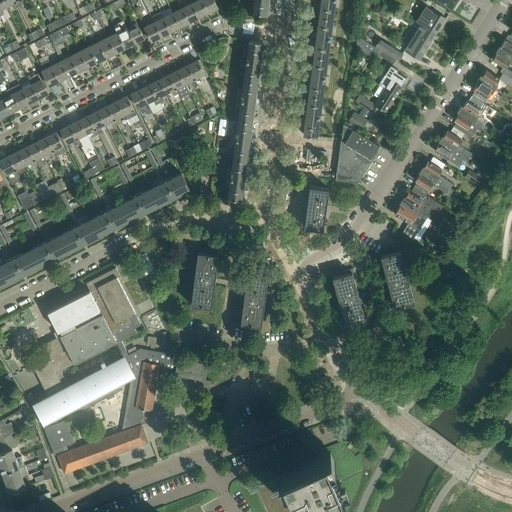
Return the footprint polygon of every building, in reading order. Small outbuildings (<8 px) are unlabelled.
[(18,6),(14,0),(3,0),(6,6),(12,3),(14,8),(18,6)] [(208,13),(201,0),(197,0),(192,3),(199,17),(200,17),(201,18),(205,16),(205,15),(208,13)] [(218,8),(214,0),(201,0),(208,13),(210,12),(211,13),(214,11),(214,10),(218,8)] [(267,14),(268,0),(254,0),(252,12),(267,14)] [(333,17),(334,0),(321,0),(319,15),(333,17)] [(457,0),(437,0),(452,9),(457,0)] [(117,8),(114,2),(105,6),(107,12),(113,9),(113,10),(117,8)] [(199,17),(192,3),(182,8),(190,22),(191,22),(192,22),(195,21),(195,19),(199,17)] [(87,12),(84,6),(78,9),(81,15),(87,12)] [(425,6),(416,20),(421,24),(436,33),(445,18),(434,11),(433,12),(431,11),(431,10),(425,6)] [(190,22),(182,8),(173,12),(180,27),(182,26),(183,27),(186,25),(186,24),(190,22)] [(171,32),(164,17),(161,12),(151,16),(154,22),(162,36),(163,36),(164,36),(167,35),(167,34),(171,32)] [(180,27),(173,12),(164,17),(171,32),(172,31),(173,32),(176,30),(176,29),(180,27)] [(63,24),(72,19),(69,13),(60,18),(63,24)] [(154,22),(151,16),(150,14),(146,17),(150,24),(144,27),(152,41),(154,40),(155,41),(157,40),(158,38),(162,36),(154,22)] [(330,37),(333,17),(319,15),(317,35),(330,37)] [(63,24),(60,18),(50,23),(53,29),(63,24)] [(124,20),(114,25),(117,32),(125,47),(129,45),(130,46),(133,44),(133,43),(135,43),(127,27),(124,20)] [(144,38),(137,22),(127,27),(135,43),(139,41),(143,40),(143,39),(144,38)] [(408,44),(405,49),(412,53),(412,52),(418,56),(421,52),(423,53),(436,33),(421,24),(408,44)] [(67,26),(58,30),(63,40),(72,35),(71,35),(67,26)] [(63,42),(58,30),(48,35),(59,56),(63,54),(58,45),(63,42)] [(125,47),(117,32),(108,36),(116,52),(120,50),(121,51),(124,50),(124,48),(125,47)] [(327,57),(330,37),(317,35),(314,55),(327,57)] [(511,37),(508,35),(505,39),(499,49),(511,58),(511,57),(511,37)] [(116,52),(108,36),(99,41),(106,57),(110,55),(112,56),(115,54),(115,52),(116,52)] [(357,42),(356,48),(361,52),(363,49),(374,56),(375,54),(377,55),(378,53),(393,63),(396,58),(381,48),(380,49),(380,48),(376,45),(375,47),(358,36),(357,42)] [(403,53),(380,38),(376,45),(380,48),(380,49),(381,48),(396,58),(399,60),(403,53)] [(260,62),(262,45),(262,42),(249,40),(246,60),(260,62)] [(106,57),(99,41),(89,46),(97,62),(101,60),(102,61),(105,59),(105,58),(106,57)] [(16,48),(13,42),(3,46),(6,53),(16,48)] [(97,62),(89,46),(80,51),(87,67),(92,65),(96,63),(96,62),(97,62)] [(29,55),(25,47),(15,52),(18,58),(20,60),(29,55)] [(511,57),(511,58),(499,49),(497,53),(496,52),(492,59),(506,67),(509,63),(511,64),(511,57)] [(87,67),(80,51),(70,56),(78,71),(82,69),(83,70),(87,68),(87,67)] [(325,77),(327,57),(314,55),(311,75),(325,77)] [(78,71),(70,56),(61,60),(69,76),(73,74),(74,75),(77,73),(77,72),(78,71)] [(51,65),(52,65),(48,59),(41,63),(44,69),(42,70),(50,86),(54,84),(55,84),(58,83),(58,81),(59,81),(51,65)] [(205,73),(198,59),(187,64),(197,83),(202,81),(199,76),(205,73)] [(61,60),(52,65),(51,65),(59,81),(64,79),(65,80),(68,78),(68,76),(69,76),(61,60)] [(257,82),(260,62),(246,60),(244,80),(257,82)] [(197,83),(187,64),(178,69),(186,84),(186,83),(191,81),(193,85),(197,83)] [(382,78),(379,84),(385,88),(384,88),(396,95),(403,86),(401,85),(406,77),(397,71),(398,69),(391,65),(382,78)] [(506,67),(502,73),(511,78),(511,70),(506,67)] [(186,84),(178,69),(169,74),(179,93),(181,96),(190,92),(186,83),(186,84)] [(511,86),(511,78),(502,73),(500,77),(486,69),(481,77),(480,79),(495,89),(498,84),(496,83),(499,78),(511,86)] [(48,93),(41,78),(38,73),(31,76),(30,74),(27,76),(31,83),(39,98),(40,97),(41,98),(44,97),(44,95),(48,93)] [(179,93),(169,74),(160,79),(167,92),(169,96),(174,94),(174,95),(179,93)] [(322,96),(325,77),(311,75),(309,94),(322,96)] [(167,92),(160,79),(150,83),(160,102),(165,100),(162,95),(167,92)] [(492,93),(495,89),(480,79),(473,89),(475,90),(472,95),(484,103),(484,102),(491,92),(492,93)] [(255,101),(257,84),(257,82),(244,80),(241,99),(255,101)] [(19,83),(10,88),(20,107),(21,107),(22,108),(25,106),(25,104),(29,103),(22,88),(19,83)] [(31,83),(22,88),(29,103),(31,102),(32,103),(35,101),(35,100),(39,98),(31,83)] [(160,102),(150,83),(141,88),(148,102),(154,99),(156,104),(160,102)] [(20,107),(10,88),(0,93),(3,97),(10,112),(11,111),(13,112),(16,111),(16,109),(20,107)] [(148,102),(141,88),(132,93),(141,112),(145,110),(148,114),(153,111),(148,102)] [(386,111),(396,95),(384,88),(375,103),(359,94),(355,100),(364,106),(359,114),(354,111),(348,120),(362,129),(368,119),(364,117),(369,109),(377,114),(381,108),(386,111)] [(320,116),(322,96),(309,94),(306,114),(320,116)] [(137,114),(127,95),(118,100),(125,114),(127,119),(130,124),(139,120),(136,114),(137,114)] [(467,99),(461,109),(476,119),(478,115),(480,116),(487,105),(487,104),(484,102),(484,103),(472,95),(469,101),(467,99)] [(3,97),(0,98),(0,114),(1,117),(2,116),(3,117),(7,115),(7,114),(10,112),(3,97)] [(252,120),(255,101),(241,99),(238,118),(252,120)] [(125,114),(118,100),(108,105),(118,124),(120,129),(125,127),(120,117),(125,114)] [(118,124),(108,105),(99,110),(106,123),(108,128),(113,126),(118,124)] [(203,118),(197,107),(188,112),(189,113),(191,117),(194,123),(203,118)] [(481,126),(483,123),(476,119),(461,109),(459,113),(458,113),(454,119),(457,121),(454,126),(465,133),(471,137),(477,127),(479,128),(481,126)] [(101,126),(106,123),(99,110),(89,114),(99,133),(103,131),(101,126)] [(99,133),(89,114),(80,119),(87,133),(92,130),(94,135),(99,133)] [(317,136),(320,116),(306,114),(304,134),(317,136)] [(250,140),(252,123),(252,120),(238,118),(236,138),(250,140)] [(87,133),(80,119),(70,124),(80,142),(89,138),(87,133)] [(376,151),(380,145),(380,144),(344,121),(336,179),(357,182),(378,152),(376,151)] [(511,141),(511,122),(509,126),(507,125),(501,135),(508,139),(511,141)] [(80,142),(70,124),(61,129),(68,143),(73,140),(76,145),(80,142)] [(461,138),(465,133),(454,126),(450,131),(448,129),(443,137),(441,140),(456,150),(457,149),(464,154),(469,158),(472,153),(460,145),(464,140),(461,138)] [(166,137),(175,132),(172,127),(163,131),(166,137)] [(166,137),(163,131),(161,128),(156,131),(157,134),(154,136),(156,142),(166,137)] [(66,150),(57,131),(47,136),(56,154),(66,150)] [(56,154),(47,136),(38,141),(47,159),(56,154)] [(152,144),(149,138),(139,143),(142,149),(152,144)] [(247,159),(250,140),(236,138),(233,157),(247,159)] [(492,143),(485,139),(482,144),(489,148),(492,143)] [(457,149),(456,150),(441,140),(439,143),(435,150),(459,165),(464,157),(468,160),(469,158),(464,154),(457,149)] [(47,159),(38,141),(28,145),(38,164),(47,159)] [(133,154),(142,149),(139,143),(130,148),(133,154)] [(38,164),(28,145),(19,150),(26,164),(31,161),(33,166),(38,164)] [(124,159),(133,154),(130,148),(121,152),(121,154),(124,159)] [(28,169),(26,164),(19,150),(9,155),(19,174),(28,169)] [(19,174),(9,155),(0,159),(0,160),(12,184),(21,179),(19,174)] [(244,179),(247,162),(247,159),(233,157),(231,177),(244,179)] [(105,168),(101,161),(99,158),(90,162),(92,167),(95,173),(105,168)] [(439,174),(442,169),(442,168),(429,159),(424,167),(422,170),(450,188),(453,183),(448,180),(439,174)] [(155,161),(151,163),(152,166),(149,167),(150,170),(158,166),(155,161)] [(95,173),(92,167),(82,172),(86,178),(91,175),(95,173)] [(465,175),(485,188),(489,182),(469,169),(465,175)] [(81,180),(76,170),(70,173),(70,174),(67,176),(69,179),(72,185),(81,180)] [(453,190),(450,188),(422,170),(420,174),(420,173),(415,180),(417,181),(414,186),(426,194),(433,183),(450,195),(453,190)] [(165,181),(151,188),(159,204),(172,197),(173,199),(177,197),(176,195),(190,188),(182,172),(167,180),(165,181)] [(242,199),(244,179),(231,177),(228,198),(242,199)] [(72,185),(69,179),(63,181),(61,178),(57,179),(58,181),(60,185),(63,190),(72,185)] [(60,185),(58,181),(49,186),(50,188),(53,195),(63,190),(60,185)] [(329,188),(319,187),(310,185),(304,226),(323,229),(329,188)] [(427,208),(433,199),(426,194),(414,186),(411,191),(409,190),(405,198),(403,201),(427,217),(431,211),(427,208)] [(135,196),(121,203),(129,219),(142,213),(143,215),(147,213),(146,211),(159,204),(151,188),(138,195),(137,195),(135,196)] [(44,200),(38,189),(29,194),(30,196),(34,204),(44,200)] [(226,192),(212,195),(216,211),(229,208),(226,192)] [(34,204),(30,196),(20,201),(24,209),(34,204)] [(19,198),(7,201),(9,208),(21,205),(19,198)] [(401,204),(395,212),(396,215),(409,223),(401,235),(412,241),(427,217),(403,201),(401,204)] [(104,212),(90,219),(98,235),(111,228),(112,230),(117,228),(116,226),(129,219),(121,203),(107,210),(106,211),(104,212)] [(10,216),(17,213),(15,208),(8,211),(10,216)] [(98,235),(90,219),(60,234),(68,250),(81,244),(82,245),(86,244),(85,241),(98,235)] [(68,250),(60,234),(30,249),(38,265),(51,259),(52,261),(56,259),(55,257),(68,250)] [(30,249),(0,264),(0,266),(8,281),(21,274),(22,276),(26,274),(25,272),(38,265),(30,249)] [(212,307),(218,254),(220,255),(221,251),(208,250),(208,253),(198,252),(192,304),(212,307)] [(414,302),(405,268),(400,251),(381,256),(395,307),(392,307),(393,311),(406,308),(405,304),(414,302)] [(152,265),(145,252),(136,257),(143,270),(152,265)] [(61,369),(116,341),(122,340),(137,332),(135,328),(141,324),(135,313),(136,313),(117,276),(120,275),(116,267),(87,282),(90,289),(48,311),(58,330),(54,332),(56,337),(42,344),(48,357),(32,365),(49,397),(37,402),(31,392),(27,395),(26,396),(33,406),(38,420),(51,415),(54,423),(44,427),(55,455),(58,454),(64,472),(148,441),(142,424),(146,422),(148,409),(152,410),(159,366),(164,367),(162,376),(175,378),(176,375),(195,378),(194,386),(210,389),(211,385),(212,379),(206,378),(209,363),(179,358),(179,354),(167,352),(141,348),(129,354),(124,357),(105,367),(107,372),(73,390),(70,385),(69,385),(61,369)] [(366,323),(352,272),(355,271),(354,268),(341,271),(342,275),(333,277),(346,328),(366,323)] [(261,326),(268,274),(248,271),(241,323),(238,323),(238,326),(251,328),(251,324),(261,326)] [(20,413),(28,427),(34,424),(26,410),(20,413)] [(0,439),(11,434),(8,428),(1,431),(1,432),(0,432),(0,439)] [(14,440),(11,434),(0,439),(0,443),(1,445),(14,440)] [(22,445),(30,443),(28,437),(20,439),(22,445)] [(17,446),(14,440),(1,445),(3,450),(12,447),(12,448),(13,447),(17,446)] [(0,462),(16,457),(13,447),(12,448),(12,447),(3,450),(0,451),(0,462)] [(303,511),(345,493),(325,450),(309,457),(284,469),(282,470),(285,475),(301,511),(303,511)] [(20,466),(16,457),(0,462),(0,464),(3,473),(20,466)] [(27,475),(24,465),(20,466),(3,473),(6,482),(27,475)] [(54,476),(51,466),(47,468),(47,467),(42,469),(44,475),(45,479),(54,476)] [(31,484),(27,475),(6,482),(10,492),(26,486),(31,484)] [(301,511),(285,475),(256,489),(266,511),(301,511)] [(49,492),(38,496),(40,501),(51,497),(49,492)] [(204,511),(202,508),(199,503),(181,511),(204,511)]
